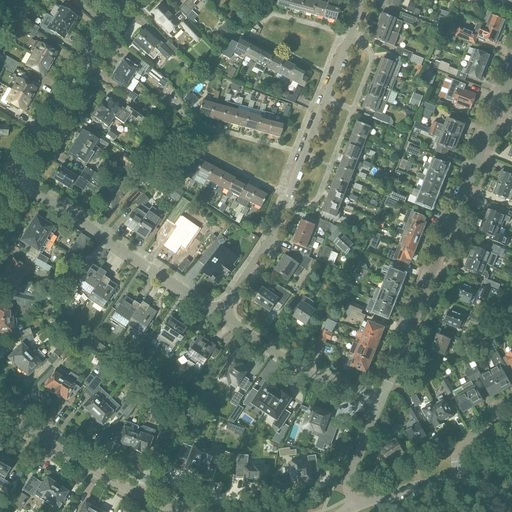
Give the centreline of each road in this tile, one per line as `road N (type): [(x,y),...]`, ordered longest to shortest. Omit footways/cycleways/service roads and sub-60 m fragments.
road 1 (residential): [(220,314),(271,238),(364,0)]
road 2 (residential): [(380,400),(511,81)]
road 3 (residential): [(220,314),(14,184)]
road 4 (residential): [(14,184),(126,0)]
road 5 (residential): [(175,511),(0,413)]
road 6 (residential): [(380,400),(309,372),(220,314)]
